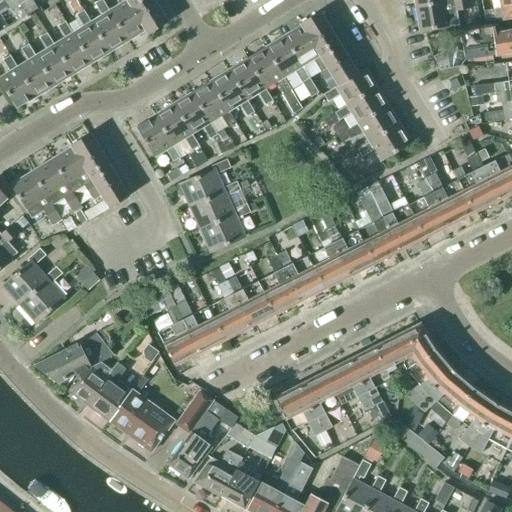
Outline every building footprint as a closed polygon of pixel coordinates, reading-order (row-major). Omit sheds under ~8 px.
[(6,0),(19,20),(27,14),(18,0),(0,0),(0,2),(4,0),(6,0)] [(18,0),(27,14),(37,9),(31,0),(18,0)] [(109,12),(110,12),(102,0),(101,0),(94,4),(102,16),(91,23),(109,53),(127,42),(109,12)] [(127,42),(145,31),(146,31),(126,0),(117,0),(120,5),(110,12),(109,12),(127,42)] [(126,0),(146,31),(145,31),(148,35),(167,23),(153,0),(126,0)] [(414,0),(416,8),(455,1),(454,0),(414,0)] [(461,0),(455,1),(416,8),(420,32),(459,26),(456,12),(472,9),(470,0),(461,0)] [(511,0),(498,0),(500,9),(483,11),(486,22),(502,19),(502,20),(511,18),(511,0)] [(81,8),(76,1),(68,5),(73,13),(81,8)] [(109,53),(91,23),(84,11),(76,15),(83,28),(73,34),(91,64),(109,53)] [(338,86),(357,74),(319,12),(300,24),(301,27),(302,26),(327,68),(338,86)] [(91,64),(73,34),(65,22),(57,27),(65,39),(54,46),(72,75),(91,64)] [(511,31),(498,34),(496,25),(459,31),(449,33),(451,49),(433,57),(440,71),(460,67),(464,60),(511,52),(511,31)] [(321,72),(327,68),(302,26),(301,27),(283,38),(302,67),(313,60),(321,72)] [(72,75),(54,46),(47,33),(39,38),(46,50),(36,57),(35,57),(54,87),(72,75)] [(310,79),(302,67),(283,38),(265,49),(283,79),(284,78),(295,71),(302,84),(310,79)] [(35,57),(36,57),(28,45),(20,49),(28,62),(17,68),(35,98),(54,87),(35,57)] [(292,90),(284,78),(283,79),(265,49),(246,60),(265,90),(266,89),(276,83),(284,95),(292,90)] [(17,68),(10,56),(2,61),(10,73),(0,78),(0,83),(16,110),(35,98),(17,68)] [(273,102),(266,89),(265,90),(246,60),(229,71),(247,101),(258,94),(265,106),(273,102)] [(495,93),(511,90),(511,62),(506,64),(508,81),(494,84),(495,93)] [(347,106),(376,88),(365,69),(357,74),(338,86),(323,95),(328,103),(340,95),(347,106)] [(255,113),(247,101),(229,71),(210,83),(228,112),(229,112),(239,105),(247,118),(255,113)] [(236,124),(229,112),(228,112),(210,83),(191,94),(210,124),(210,123),(221,117),(229,129),(236,124)] [(358,125),(388,107),(376,88),(347,106),(334,114),(339,121),(351,114),(358,124),(358,125)] [(511,110),(511,90),(495,93),(475,96),(476,106),(511,101),(511,110)] [(218,136),(210,123),(210,124),(191,94),(174,105),(192,135),(203,128),(210,140),(218,136)] [(200,147),(192,135),(174,105),(155,117),(173,146),(174,146),(184,139),(192,152),(200,147)] [(370,143),(399,125),(388,107),(358,125),(358,124),(346,132),(350,140),(363,132),(369,143),(370,143)] [(181,158),(174,146),(173,146),(155,117),(136,128),(154,158),(166,151),(173,163),(181,158)] [(473,140),(482,136),(473,118),(464,123),(473,140)] [(370,143),(369,143),(357,150),(362,158),(374,151),(381,162),(411,144),(399,125),(370,143)] [(228,139),(223,130),(220,132),(217,133),(218,136),(222,142),(228,139)] [(346,132),(338,137),(341,143),(349,138),(346,132)] [(72,148),(101,196),(109,209),(129,197),(90,134),(71,146),(72,148)] [(324,145),(319,138),(316,140),(314,141),(315,142),(312,145),(316,150),(319,148),(324,145)] [(234,148),(228,139),(222,142),(221,143),(227,152),(234,148)] [(212,144),(217,156),(226,153),(221,141),(212,144)] [(93,201),(101,196),(72,148),(53,160),(73,194),(85,187),(93,201)] [(196,168),(207,162),(200,148),(188,155),(196,168)] [(480,162),(489,158),(485,149),(476,154),(480,162)] [(483,167),(480,162),(476,154),(467,158),(474,172),(456,181),(472,213),(499,200),(483,167)] [(511,192),(511,162),(508,154),(483,167),(499,200),(511,192)] [(82,208),(73,194),(53,160),(32,173),(53,206),(64,200),(72,213),(82,208)] [(188,204),(222,189),(216,175),(230,168),(226,160),(211,167),(213,170),(179,185),(188,204)] [(182,176),(177,168),(166,175),(171,183),(182,176)] [(61,220),(53,206),(32,173),(11,186),(31,220),(44,212),(52,226),(61,220)] [(430,188),(431,188),(439,183),(435,175),(426,179),(430,188)] [(433,193),(431,188),(430,188),(426,179),(417,184),(423,198),(407,206),(423,238),(449,225),(433,193)] [(449,225),(472,213),(456,181),(433,193),(449,225)] [(198,226),(232,211),(226,197),(240,191),(236,182),(222,189),(188,204),(198,226)] [(423,238),(407,206),(393,213),(381,188),(368,194),(398,251),(423,238)] [(373,264),(398,251),(368,194),(358,199),(370,225),(356,232),(373,264)] [(246,205),(232,211),(198,226),(210,253),(244,237),(236,219),(250,213),(246,205)] [(373,264),(356,232),(342,239),(335,226),(328,212),(320,216),(326,230),(350,276),(373,264)] [(1,235),(0,235),(0,269),(18,253),(8,243),(28,224),(22,217),(13,225),(13,224),(1,235)] [(324,289),(350,276),(326,230),(317,234),(324,249),(308,257),(324,289)] [(66,258),(76,250),(68,240),(58,249),(66,258)] [(298,302),(274,257),(270,248),(263,251),(274,274),(259,282),(275,314),(298,302)] [(19,305),(58,270),(55,267),(44,277),(34,266),(45,256),(39,249),(27,260),(29,262),(2,287),(19,305)] [(324,289),(308,257),(292,265),(286,251),(274,257),(298,302),(324,289)] [(84,292),(98,279),(88,268),(74,281),(84,292)] [(58,270),(19,305),(36,324),(64,299),(50,284),(61,274),(58,270)] [(275,314),(259,282),(243,290),(235,277),(226,281),(250,327),(275,314)] [(225,340),(250,327),(226,281),(217,285),(224,300),(208,308),(225,340)] [(176,307),(174,304),(168,291),(160,294),(174,325),(157,333),(174,366),(199,353),(176,307)] [(225,340),(208,308),(192,316),(186,302),(176,307),(199,353),(225,340)] [(391,340),(402,363),(405,368),(419,385),(406,395),(414,404),(424,412),(435,401),(450,414),(468,427),(459,440),(470,448),(481,453),(488,439),(506,449),(511,451),(511,411),(508,410),(506,407),(497,402),(496,403),(480,392),(481,391),(474,385),(470,385),(464,380),(463,376),(455,370),(454,371),(436,350),(420,325),(391,340)] [(113,356),(96,334),(80,347),(78,343),(64,351),(35,366),(58,384),(113,356)] [(358,397),(365,411),(373,407),(381,422),(390,417),(383,402),(376,388),(392,380),(388,373),(402,363),(391,340),(274,400),(291,431),(308,423),(320,448),(331,443),(325,431),(333,427),(326,414),(358,397)] [(147,345),(143,351),(143,359),(150,364),(158,353),(147,345)] [(86,405),(112,371),(100,363),(91,368),(78,374),(67,391),(86,405)] [(112,371),(86,405),(108,421),(128,396),(115,386),(121,378),(119,377),(125,369),(118,363),(112,371)] [(190,436),(215,403),(199,390),(175,425),(189,436),(190,436)] [(128,396),(108,421),(151,452),(174,421),(156,409),(160,404),(151,398),(148,402),(132,391),(128,396)] [(226,411),(215,403),(190,436),(189,436),(168,465),(187,479),(211,447),(203,441),(218,421),(229,429),(235,422),(237,419),(226,411)] [(436,467),(444,458),(398,421),(387,427),(436,467)] [(253,438),(256,437),(235,422),(229,429),(226,435),(246,449),(248,449),(253,438)] [(282,423),(256,437),(277,448),(286,431),(282,423)] [(253,438),(248,449),(269,461),(274,451),(256,437),(253,438)] [(375,463),(385,446),(374,440),(364,456),(375,463)] [(241,463),(240,462),(242,458),(227,450),(221,462),(213,458),(194,483),(222,498),(241,463)] [(332,511),(335,511),(359,467),(341,456),(329,479),(326,478),(316,498),(311,495),(304,507),(294,501),(308,476),(312,479),(315,471),(299,463),(298,464),(290,480),(292,480),(274,511),(322,511),(325,508),(332,511)] [(358,511),(371,490),(357,483),(360,477),(363,479),(371,466),(362,461),(359,467),(335,511),(358,511)] [(241,463),(222,498),(244,510),(262,474),(241,463)] [(274,511),(292,480),(290,480),(282,475),(274,491),(261,484),(247,511),(248,511),(274,511)] [(386,511),(392,501),(379,494),(385,481),(378,477),(371,490),(358,511),(386,511)] [(453,488),(443,483),(440,490),(450,496),(453,488)] [(412,511),(400,506),(407,493),(399,489),(392,501),(386,511),(412,511)] [(471,511),(472,511),(478,501),(467,496),(462,507),(471,511)] [(424,511),(428,504),(421,500),(414,511),(424,511)] [(498,511),(500,509),(487,502),(481,511),(498,511)]
